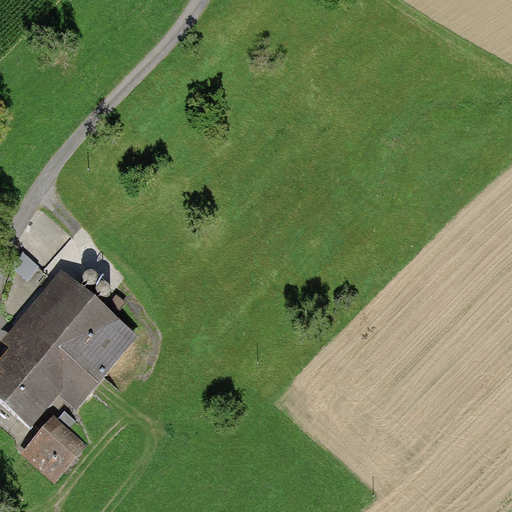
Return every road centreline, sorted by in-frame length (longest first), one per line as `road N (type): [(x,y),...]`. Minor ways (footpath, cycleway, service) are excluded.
road 1 (residential): [(0,275),(12,236),(60,161),(195,0)]
road 2 (track): [(103,511),(150,443),(144,419),(104,382)]
road 3 (track): [(133,408),(59,490),(58,511)]
